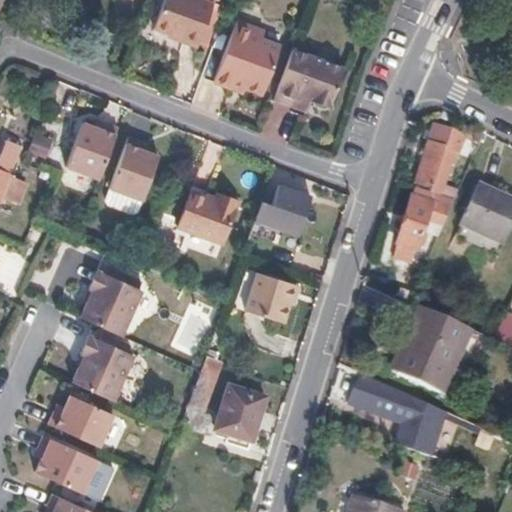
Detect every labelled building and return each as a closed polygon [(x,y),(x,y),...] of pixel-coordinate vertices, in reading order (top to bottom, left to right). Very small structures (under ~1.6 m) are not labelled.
[(211,11),(181,0),(164,0),(152,35),(170,41),(197,51),(211,11)] [(262,38),(234,28),(211,90),(229,96),(231,90),(240,94),(261,101),(279,53),(259,46),(262,38)] [(170,41),(168,45),(195,55),(197,51),(170,41)] [(344,78),(289,58),(271,106),(293,114),(297,103),(308,107),(312,115),(322,119),(330,116),(344,78)] [(50,88),(33,82),(24,107),(40,114),(50,88)] [(240,94),(231,90),(229,96),(238,100),(240,94)] [(308,107),(297,103),(293,114),(304,118),(308,107)] [(97,121),(85,117),(64,171),(98,184),(117,135),(105,131),(95,127),(97,121)] [(107,125),(97,121),(95,127),(105,131),(107,125)] [(426,144),(425,144),(413,182),(429,187),(438,157),(448,161),(454,141),(444,138),(447,129),(432,125),(426,144)] [(19,145),(5,140),(0,150),(0,170),(8,174),(19,145)] [(142,144),(131,140),(111,195),(112,195),(144,208),(145,208),(163,159),(149,155),(139,151),(142,144)] [(152,148),(142,144),(139,151),(149,155),(152,148)] [(472,153),(464,149),(440,197),(451,201),(472,153)] [(13,184),(7,182),(0,198),(0,201),(5,204),(13,184)] [(271,205),(260,201),(253,221),(296,235),(308,201),(294,196),(296,191),(278,185),(271,205)] [(511,226),(511,203),(476,187),(458,227),(502,247),(511,226)] [(411,198),(408,197),(393,245),(412,251),(414,245),(421,247),(426,231),(419,229),(422,220),(440,226),(451,201),(440,197),(414,189),(411,198)] [(310,195),(296,191),(294,196),(308,201),(310,195)] [(112,195),(107,206),(110,211),(134,221),(139,219),(144,208),(112,195)] [(207,200),(192,195),(179,230),(222,247),(237,206),(219,199),(217,204),(207,200)] [(219,199),(209,195),(207,200),(217,204),(219,199)] [(177,236),(187,240),(184,248),(217,261),(222,247),(179,230),(177,236)] [(412,251),(393,245),(389,258),(408,264),(412,251)] [(294,284),(257,271),(243,308),(255,313),(280,322),(287,303),(294,284)] [(92,289),(94,290),(81,319),(121,338),(142,291),(100,272),(92,289)] [(299,286),(294,284),(287,303),(292,305),(299,286)] [(405,334),(411,337),(393,374),(439,395),(469,330),(418,307),(405,334)] [(511,330),(511,315),(503,311),(490,340),(511,349),(511,334),(511,330)] [(82,354),(85,355),(72,384),(114,403),(135,356),(90,335),(82,354)] [(214,352),(206,349),(204,356),(211,359),(214,352)] [(211,359),(204,356),(202,360),(218,365),(219,362),(211,359)] [(202,360),(198,373),(186,403),(202,409),(218,365),(202,360)] [(262,397),(227,385),(213,428),(249,439),(262,397)] [(374,397),(351,387),(345,403),(383,418),(387,404),(402,409),(407,397),(379,385),(374,397)] [(62,413),(56,410),(49,426),(98,448),(113,415),(70,395),(62,413)] [(402,409),(387,404),(383,418),(398,423),(405,425),(409,412),(402,409)] [(405,425),(398,423),(392,443),(394,444),(409,448),(415,428),(405,425)] [(433,433),(415,428),(409,448),(427,454),(433,433)] [(36,454),(42,457),(35,473),(82,494),(98,461),(44,437),(36,454)] [(379,447),(359,440),(354,456),(374,462),(376,457),(379,447)] [(381,440),(379,447),(376,457),(389,461),(394,444),(392,443),(381,440)] [(392,511),(394,507),(343,491),(337,511),(392,511)] [(47,509),(54,511),(89,511),(53,495),(47,509)]
